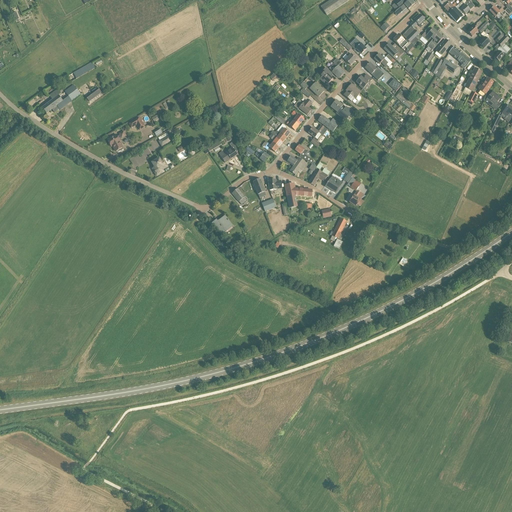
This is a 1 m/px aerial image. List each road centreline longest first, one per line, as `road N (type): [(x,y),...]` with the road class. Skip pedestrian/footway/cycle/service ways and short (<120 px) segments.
road 1 (primary): [(0,410),(251,363),(424,289),(511,232)]
road 2 (residential): [(271,171),(363,61),(426,1)]
road 3 (residential): [(193,204),(89,155),(0,94)]
road 4 (track): [(511,205),(449,247),(354,213)]
road 5 (track): [(176,216),(225,262),(284,292)]
